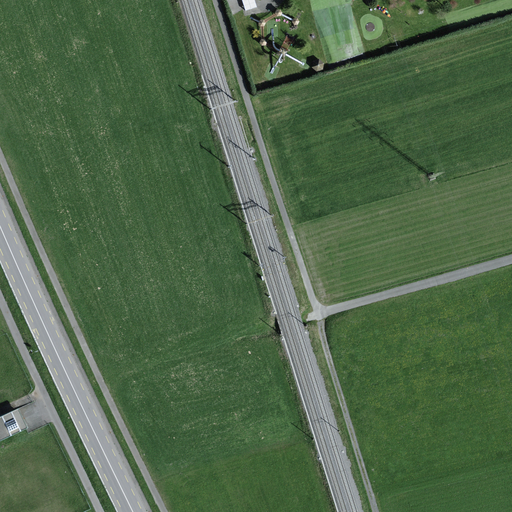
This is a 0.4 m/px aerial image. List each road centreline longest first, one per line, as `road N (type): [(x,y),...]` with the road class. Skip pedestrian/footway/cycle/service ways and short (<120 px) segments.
road 1 (unclassified): [(216,0),(314,314),(511,258)]
road 2 (primary): [(0,223),(134,511)]
road 3 (track): [(376,511),(314,314)]
